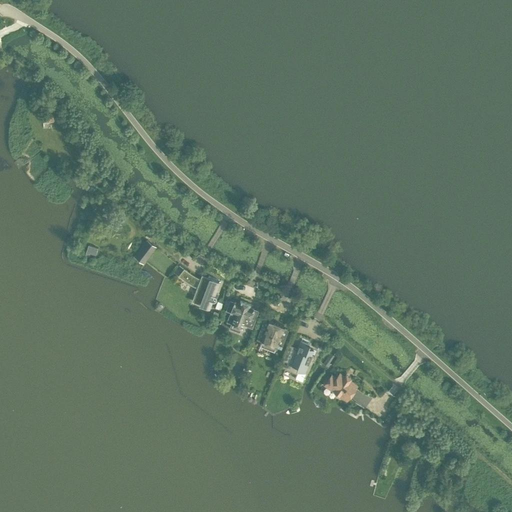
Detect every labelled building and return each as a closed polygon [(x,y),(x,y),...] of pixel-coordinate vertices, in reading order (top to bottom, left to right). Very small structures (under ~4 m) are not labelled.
[(110,251),(112,246),(97,240),(99,235),(94,233),(90,243),(110,251)] [(147,239),(134,256),(143,264),(156,247),(147,239)] [(86,252),(95,255),(98,248),(88,245),(86,252)] [(210,307),(213,300),(215,300),(216,299),(216,296),(215,295),(219,283),(202,276),(201,279),(197,277),(192,274),(188,271),(184,268),(180,274),(185,277),(183,280),(188,283),(193,286),(198,288),(193,301),(210,307)] [(239,303),(229,299),(226,309),(230,311),(226,321),(231,323),(229,328),(239,332),(242,324),(252,328),(258,312),(259,310),(249,307),(250,303),(240,299),(239,303)] [(256,338),(261,340),(259,345),(275,351),(277,346),(281,347),(288,329),(283,327),(283,326),(269,320),(264,332),(259,330),(256,338)] [(288,344),(282,359),(287,361),(284,368),(294,372),(297,373),(299,368),(304,370),(305,367),(309,368),(312,360),(313,361),(314,358),(313,358),(316,350),(307,346),(309,341),(301,338),(297,349),(294,348),(294,346),(288,344)] [(344,377),(339,373),(336,378),(332,375),(327,382),(336,389),(334,391),(339,394),(341,392),(348,397),(356,385),(349,380),(351,378),(346,374),(344,377)]
